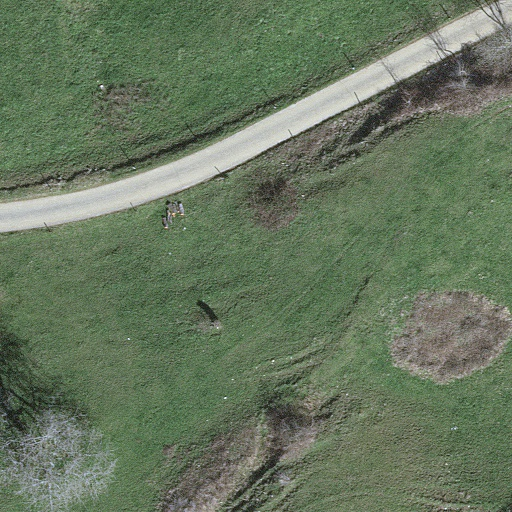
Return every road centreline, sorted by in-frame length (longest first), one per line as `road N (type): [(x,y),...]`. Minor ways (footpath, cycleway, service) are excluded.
road 1 (track): [(0,219),(172,177),(511,6)]
road 2 (track): [(211,511),(378,319),(511,259)]
